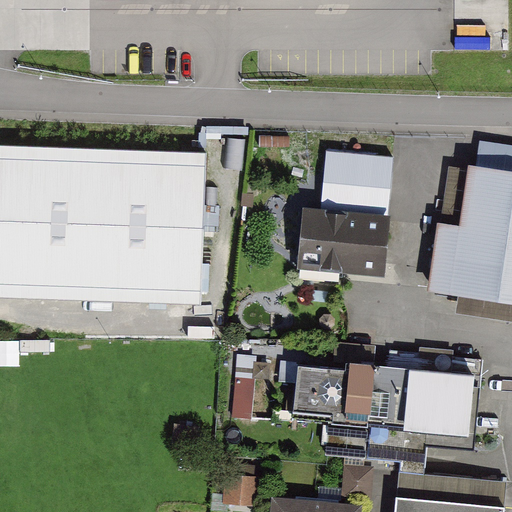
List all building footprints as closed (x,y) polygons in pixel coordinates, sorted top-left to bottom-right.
[(206,148),(0,140),(0,291),(201,299),(206,148)] [(511,149),(489,146),(485,170),(453,165),(435,289),(511,299),(511,149)] [(320,211),(304,210),(299,276),(381,283),(391,162),(325,156),(320,211)] [(489,373),(309,360),(305,419),(378,425),(436,429),(484,433),(489,373)] [(436,429),(378,425),(376,463),(410,466),(410,476),(433,477),(436,429)] [(380,470),(350,467),(347,494),(377,497),(380,470)] [(260,474),(225,472),(223,501),(258,503),(260,474)] [(410,476),(406,475),(397,511),(504,511),(505,482),(433,477),(410,476)] [(362,511),(364,500),(272,493),(270,511),(362,511)]
